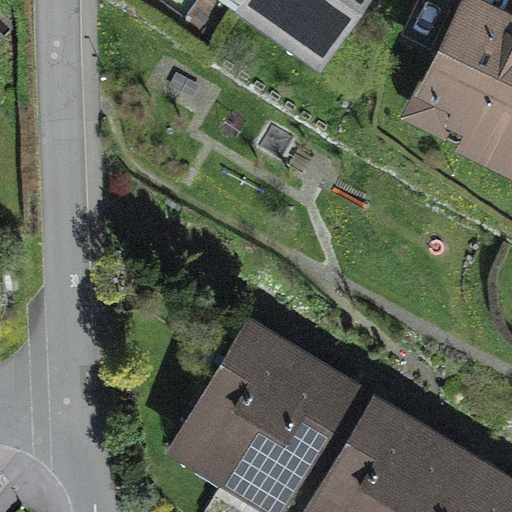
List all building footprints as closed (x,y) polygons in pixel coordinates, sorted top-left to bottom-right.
[(190,0),(216,18),(228,0),(190,0)] [(228,0),(216,18),(299,75),(351,0),(228,0)] [(478,169),(511,99),(511,37),(434,0),(428,0),(381,96),(397,104),(387,125),(478,169)] [(511,99),(478,169),(509,185),(511,177),(511,99)] [(158,459),(213,492),(295,359),(240,325),(158,459)] [(213,492),(245,511),(276,511),(350,392),(295,359),(213,492)] [(276,511),(352,511),(405,426),(350,392),(276,511)] [(352,511),(427,511),(460,460),(405,426),(352,511)] [(427,511),(502,511),(511,498),(511,491),(460,460),(427,511)] [(511,511),(511,498),(502,511),(511,511)]
